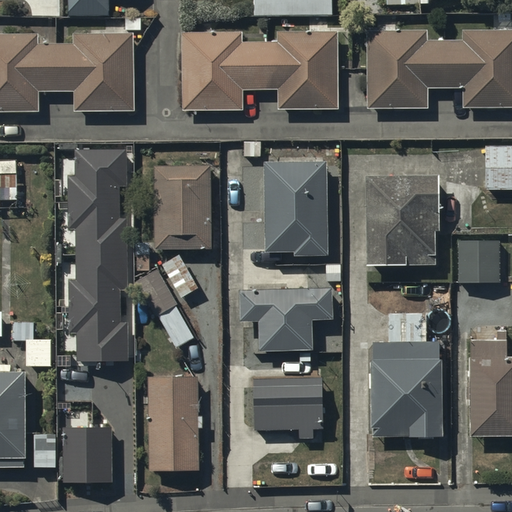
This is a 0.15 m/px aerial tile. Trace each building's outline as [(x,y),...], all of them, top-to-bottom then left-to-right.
[(70,0),(70,18),(107,17),(107,0),(70,0)] [(332,0),(252,0),(253,19),(332,18),(332,0)] [(430,0),(387,0),(387,8),(431,9),(430,0)] [(428,92),(465,92),(465,112),(511,111),(511,35),(464,36),(464,45),(427,45),(427,36),(366,36),(366,112),(428,112),(428,92)] [(244,93),(281,93),(281,113),(339,113),(339,37),(280,37),(280,46),(243,46),(243,37),(182,37),(182,113),(244,113),(244,93)] [(38,95),(75,95),(75,115),(134,114),(134,38),(75,39),(75,48),(38,48),(38,39),(0,38),(0,114),(38,115),(38,95)] [(127,150),(75,150),(75,176),(69,176),(69,229),(75,229),(76,281),(69,281),(69,332),(76,332),(76,362),(128,361),(128,322),(122,322),(121,291),(128,291),(128,218),(120,218),(120,187),(127,187),(127,150)] [(511,150),(485,150),(484,195),(488,195),(488,200),(511,200),(511,150)] [(17,164),(0,164),(0,203),(17,204),(17,164)] [(265,169),(266,256),(293,255),(293,262),(327,261),(325,168),(265,169)] [(154,254),(210,254),(209,170),(153,171),(154,254)] [(365,181),(366,271),(435,270),(435,237),(440,237),(440,181),(365,181)] [(497,242),(458,242),(458,289),(497,289),(497,242)] [(180,259),(162,269),(181,301),(199,291),(180,259)] [(158,319),(176,352),(194,341),(175,309),(177,308),(161,283),(141,295),(156,320),(158,319)] [(333,293),(239,294),(239,329),(258,329),(259,355),(311,354),(311,327),(333,327),(333,293)] [(13,344),(26,343),(27,371),(52,370),(51,342),(37,342),(37,326),(13,326),(13,344)] [(441,346),(371,347),(372,444),(442,444),(441,346)] [(507,346),(466,347),(467,443),(511,442),(511,366),(507,366),(507,346)] [(0,467),(26,467),(26,372),(0,372),(0,467)] [(197,474),(195,380),(149,381),(150,475),(197,474)] [(252,384),(251,435),(297,436),(297,443),(311,443),(312,429),(319,429),(320,385),(252,384)] [(112,427),(63,427),(63,483),(112,482),(112,427)] [(34,439),(34,471),(56,471),(56,439),(34,439)]
